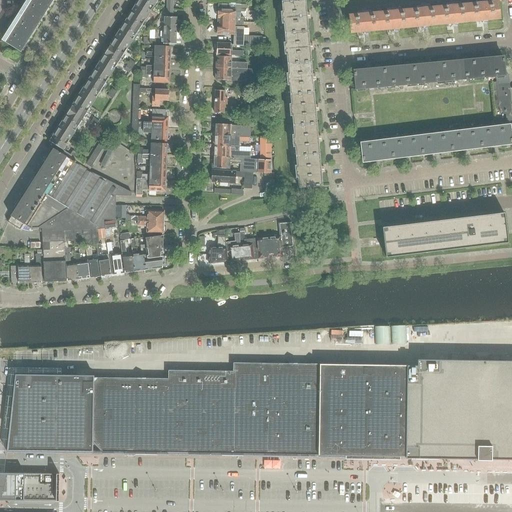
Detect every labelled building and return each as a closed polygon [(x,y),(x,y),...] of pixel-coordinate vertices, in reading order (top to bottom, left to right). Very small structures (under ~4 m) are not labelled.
[(30,0),(5,41),(1,39),(1,40),(20,52),(53,0),(30,0)] [(138,0),(134,7),(148,16),(157,1),(156,0),(138,0)] [(285,33),(306,31),(305,18),(310,18),(309,12),(305,13),(303,0),(300,0),(282,2),(283,15),(279,15),(279,21),(284,20),(285,33)] [(487,20),(500,19),(498,1),(498,0),(488,1),(484,1),(483,0),(480,0),(481,2),(467,3),(469,22),(481,21),(482,21),(482,23),(487,23),(487,20)] [(439,25),(452,24),(452,26),(457,25),(458,25),(457,23),(469,22),(467,3),(455,4),(454,1),(451,1),(451,5),(437,6),(439,25)] [(229,4),(229,10),(218,9),(218,12),(217,13),(217,15),(218,16),(217,18),(219,18),(219,22),(234,22),(237,22),(243,23),(243,18),(237,17),(234,17),(234,11),(247,12),(247,5),(229,4)] [(409,28),(422,26),(423,29),(427,28),(428,28),(428,26),(439,25),(437,6),(425,7),(425,4),(421,4),(422,8),(408,9),(409,28)] [(123,25),(115,37),(129,45),(148,16),(134,7),(128,17),(123,25)] [(379,30),(393,29),(393,32),(398,31),(398,29),(409,28),(408,9),(395,10),(395,7),(392,7),(392,10),(384,11),(378,12),(379,30)] [(365,10),(362,10),(362,13),(348,15),(349,15),(350,33),(362,32),(363,32),(363,34),(368,34),(368,32),(379,30),(378,12),(365,13),(365,10)] [(164,23),(162,23),(162,31),(176,31),(176,18),(172,18),(166,17),(164,18),(164,23)] [(216,29),(216,31),(217,32),(217,35),(234,35),(234,36),(234,42),(233,46),(243,46),(243,36),(244,28),(243,28),(243,23),(237,22),(234,22),(219,22),(219,25),(217,25),(217,28),(216,29)] [(163,39),(163,44),(176,45),(176,31),(162,31),(161,39),(163,39)] [(287,64),(309,62),(308,49),(312,49),(312,43),(308,44),(306,31),(285,33),(286,45),(281,46),(282,52),(286,51),(287,64)] [(243,36),(243,46),(261,47),(261,37),(243,36)] [(104,54),(96,67),(110,75),(111,73),(129,45),(115,37),(109,46),(104,54)] [(243,52),(235,51),(232,51),(232,45),(230,45),(230,44),(217,43),(217,44),(216,44),(215,51),(216,51),(216,55),(243,56),(243,52)] [(170,48),(170,47),(155,46),(154,52),(146,52),(146,57),(169,58),(169,53),(171,53),(171,48),(170,48)] [(504,75),(502,56),(489,58),(485,59),(485,58),(472,59),(474,78),(487,77),(488,80),(491,80),(491,76),(495,76),(504,75)] [(216,57),(216,68),(247,70),(247,69),(247,64),(231,64),(231,57),(216,57)] [(442,62),(444,81),(458,80),(458,83),(462,83),(461,79),(474,78),(472,59),(459,60),(459,61),(455,61),(442,62)] [(146,66),(146,71),(169,71),(169,66),(170,65),(170,63),(169,62),(169,60),(154,60),(154,66),(146,66)] [(290,95),(312,93),(311,80),(315,80),(315,74),(310,74),(309,62),(287,64),(289,76),(284,77),(285,82),(289,82),(290,95)] [(413,65),(415,84),(428,83),(428,86),(432,86),(432,82),(444,81),(442,62),(430,63),(430,64),(425,64),(413,65)] [(383,68),(385,87),(398,86),(399,89),(402,89),(402,85),(415,84),(413,65),(400,66),(400,67),(396,67),(396,66),(383,68)] [(86,83),(77,96),(91,105),(110,75),(96,67),(91,75),(86,83)] [(247,69),(247,70),(244,70),(216,68),(215,80),(261,82),(261,69),(247,69)] [(385,87),(383,68),(371,69),(371,70),(367,70),(366,69),(354,71),(356,89),(356,90),(369,88),(369,92),(373,91),(372,88),(385,87)] [(169,71),(146,71),(146,75),(153,76),(153,82),(168,83),(168,81),(170,80),(170,77),(169,76),(169,71)] [(507,75),(504,75),(495,76),(498,101),(509,100),(507,75)] [(168,91),(155,90),(155,97),(153,97),(152,106),(159,107),(159,100),(168,101),(168,91)] [(226,105),(227,98),(224,97),(224,91),(215,90),(214,113),(223,113),(224,105),(226,105)] [(292,113),(293,125),(315,123),(314,111),(318,110),(318,105),(313,105),(312,93),(290,95),(291,107),(287,107),(287,113),(292,113)] [(65,116),(58,126),(72,135),(81,121),(84,116),(91,105),(77,96),(73,104),(70,108),(67,112),(65,116)] [(498,101),(500,126),(509,125),(511,125),(509,100),(498,101)] [(166,117),(152,116),(151,123),(138,122),(138,127),(166,128),(166,123),(167,123),(167,119),(166,119),(166,117)] [(295,144),(296,156),(318,154),(317,141),(321,141),(320,135),(316,136),(315,123),(293,125),(294,138),(290,138),(290,144),(295,144)] [(509,125),(500,126),(496,126),(495,123),(492,123),(492,127),(479,128),(482,147),(494,146),(494,145),(499,144),(499,145),(511,143),(511,142),(511,139),(509,125)] [(214,124),(213,135),(231,136),(239,136),(239,137),(250,137),(250,127),(231,126),(231,125),(214,124)] [(51,138),(49,141),(56,146),(63,150),(72,135),(58,126),(51,138)] [(482,147),(479,128),(466,130),(466,126),(462,127),(463,130),(450,132),(452,151),(465,149),(465,148),(469,148),(469,149),(482,147)] [(138,127),(138,135),(144,135),(144,132),(151,132),(151,140),(165,140),(165,138),(166,138),(166,134),(166,128),(138,127)] [(452,151),(450,132),(436,134),(436,130),(433,130),(433,134),(420,136),(422,154),(435,153),(435,152),(439,151),(439,152),(452,151)] [(422,154),(420,136),(407,137),(406,134),(403,134),(404,138),(391,139),(393,158),(406,156),(405,155),(410,155),(410,156),(422,154)] [(213,135),(213,146),(230,147),(239,148),(239,147),(239,142),(239,137),(239,136),(231,136),(213,135)] [(393,158),(391,139),(377,141),(377,137),(374,137),(374,141),(361,143),(363,161),(376,160),(376,159),(380,158),(380,159),(393,158)] [(271,138),(260,138),(260,145),(260,148),(271,148),(271,146),(271,138)] [(165,145),(165,144),(151,143),(150,150),(141,150),(142,148),(137,148),(137,154),(165,155),(165,150),(167,149),(167,146),(165,145)] [(230,147),(213,146),(212,158),(230,158),(241,159),(250,160),(250,152),(230,151),(230,147)] [(260,148),(260,151),(260,158),(271,158),(271,148),(260,148)] [(131,193),(130,193),(92,173),(54,149),(51,152),(50,152),(30,184),(69,209),(83,230),(97,229),(105,228),(104,220),(115,221),(115,196),(131,196),(131,193)] [(143,164),(143,158),(150,159),(150,166),(164,167),(164,164),(166,163),(166,161),(165,160),(165,155),(137,154),(136,163),(143,164)] [(318,154),(296,156),(297,169),(293,169),(293,175),(298,175),(299,187),(321,185),(319,172),(324,172),(323,166),(319,167),(318,154)] [(229,163),(240,163),(241,159),(230,158),(212,158),(212,168),(229,169),(229,163)] [(240,163),(240,172),(245,172),(249,173),(253,173),(257,173),(257,172),(257,160),(254,160),(250,160),(241,159),(240,163)] [(271,161),(257,160),(257,172),(257,173),(264,173),(264,177),(270,177),(270,173),(271,161)] [(136,172),(136,179),(164,180),(164,175),(166,174),(166,171),(164,170),(164,168),(164,167),(150,166),(150,167),(150,168),(149,175),(142,175),(142,172),(136,172)] [(235,172),(212,170),(212,182),(234,183),(235,172)] [(253,173),(249,173),(245,172),(243,189),(251,190),(253,173)] [(136,179),(135,195),(142,195),(142,190),(164,191),(164,189),(165,188),(165,186),(164,185),(164,180),(136,179)] [(13,216),(9,222),(21,229),(24,224),(29,228),(31,229),(38,228),(42,229),(42,242),(64,241),(66,241),(67,241),(73,240),(74,246),(98,244),(97,229),(83,230),(69,209),(30,184),(11,215),(13,216)] [(116,206),(115,219),(125,219),(125,213),(126,206),(116,206)] [(138,217),(137,221),(163,223),(163,218),(164,217),(164,214),(163,213),(163,211),(147,211),(147,217),(138,217)] [(383,231),(386,257),(507,243),(504,217),(383,231)] [(163,227),(163,223),(137,221),(137,226),(146,226),(146,233),(163,234),(163,232),(164,230),(164,228),(163,227)] [(278,224),(279,228),(279,236),(256,239),(258,259),(282,257),(281,249),(293,248),(291,223),(278,224)] [(244,240),(244,239),(244,237),(246,237),(246,233),(244,233),(239,233),(239,234),(238,237),(241,260),(252,259),(258,259),(256,239),(244,240)] [(227,242),(229,261),(241,260),(238,237),(239,234),(234,234),(234,242),(227,242)] [(162,246),(162,244),(162,236),(146,238),(147,248),(162,246)] [(209,246),(209,263),(221,262),(227,261),(225,237),(218,237),(218,241),(218,247),(209,246)] [(142,253),(136,254),(134,239),(128,240),(128,245),(131,244),(132,254),(133,254),(135,272),(145,270),(144,261),(143,258),(142,253)] [(65,265),(64,248),(67,248),(67,241),(64,241),(42,242),(43,254),(43,265),(44,282),(66,281),(65,265)] [(132,254),(126,255),(124,241),(120,241),(121,253),(122,253),(125,273),(135,272),(133,254),(132,254)] [(122,253),(121,253),(113,255),(111,243),(106,243),(108,256),(111,255),(113,274),(125,273),(122,253)] [(111,275),(108,260),(104,260),(103,256),(101,256),(100,244),(97,245),(98,258),(101,276),(104,276),(105,277),(109,277),(110,275),(111,275)] [(91,245),(85,246),(87,262),(89,278),(101,276),(98,258),(92,259),(91,245)] [(162,257),(162,246),(147,248),(146,248),(147,259),(162,257)] [(64,248),(65,265),(66,265),(67,280),(78,279),(76,263),(70,264),(70,253),(70,248),(67,248),(64,248)] [(15,267),(11,267),(11,279),(16,279),(17,279),(18,279),(18,283),(29,283),(30,283),(29,266),(29,254),(24,254),(24,266),(18,266),(17,266),(15,267)] [(41,265),(43,265),(43,254),(35,254),(36,266),(29,266),(30,283),(41,283),(41,265)] [(89,278),(87,262),(81,263),(79,254),(75,254),(76,263),(78,279),(89,278)] [(145,270),(161,268),(161,259),(144,261),(145,270)] [(15,374),(6,451),(92,452),(102,452),(317,455),(345,456),(345,459),(353,459),(359,459),(400,460),(400,457),(477,458),(477,460),(491,460),(491,458),(509,458),(511,458),(511,361),(438,360),(417,360),(417,366),(407,366),(338,365),(335,364),(318,364),(233,363),(233,371),(168,370),(168,378),(93,377),(93,376),(42,375),(15,374)] [(58,501),(59,496),(59,474),(5,473),(2,487),(0,492),(0,500),(56,501),(58,501)]
